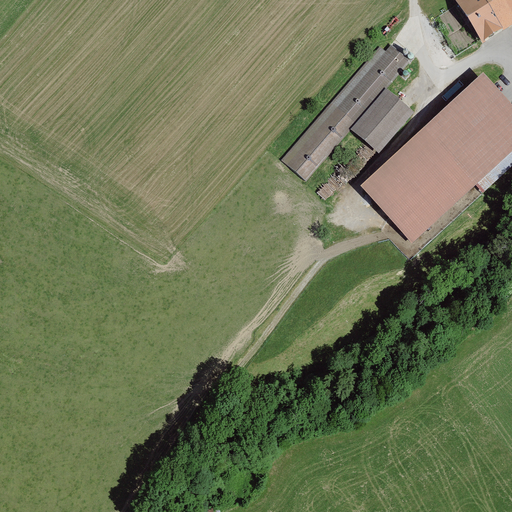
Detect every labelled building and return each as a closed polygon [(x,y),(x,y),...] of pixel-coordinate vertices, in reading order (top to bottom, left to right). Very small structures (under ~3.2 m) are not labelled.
[(511,0),(453,0),(481,45),(511,26),(511,0)] [(385,42),(287,158),(308,175),(386,82),(391,87),(411,64),(385,42)] [(511,106),(483,75),(359,188),(412,245),(478,184),(484,191),(511,165),(511,106)] [(414,113),(386,89),(351,130),(379,154),(414,113)] [(218,511),(221,510),(209,500),(197,511),(218,511)]
